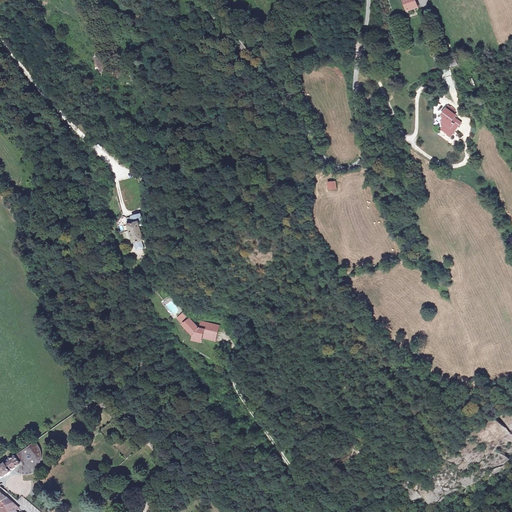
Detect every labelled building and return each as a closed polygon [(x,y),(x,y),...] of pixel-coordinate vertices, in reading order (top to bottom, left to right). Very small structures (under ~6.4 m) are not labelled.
[(400,0),(405,15),(415,12),(410,0),(400,0)] [(424,0),(429,14),(436,12),(432,0),(424,0)] [(109,68),(103,54),(95,57),(101,72),(109,68)] [(442,133),(451,140),(460,126),(451,120),(455,114),(448,110),(441,119),(444,121),(442,125),(446,128),(442,133)] [(112,145),(116,141),(111,135),(107,138),(112,145)] [(144,242),(143,239),(140,229),(144,228),(141,216),(127,220),(135,244),(137,243),(139,251),(145,250),(143,242),(144,242)] [(186,322),(192,317),(187,311),(181,316),(186,322)] [(192,317),(186,322),(188,324),(196,335),(195,339),(200,341),(201,337),(205,338),(206,336),(214,338),(215,334),(216,331),(217,327),(203,322),(201,327),(194,319),(192,317)] [(0,466),(0,478),(5,475),(6,476),(12,471),(12,470),(16,467),(17,469),(19,470),(21,470),(23,471),(25,471),(28,471),(30,471),(32,470),(34,469),(35,469),(36,468),(35,466),(37,465),(38,463),(39,462),(40,459),(41,457),(41,454),(41,451),(41,448),(39,445),(38,443),(36,440),(16,454),(17,455),(6,463),(0,466)] [(0,509),(12,503),(10,500),(9,501),(7,499),(0,502),(0,509)] [(0,511),(16,511),(20,509),(12,503),(0,509),(0,511)]
